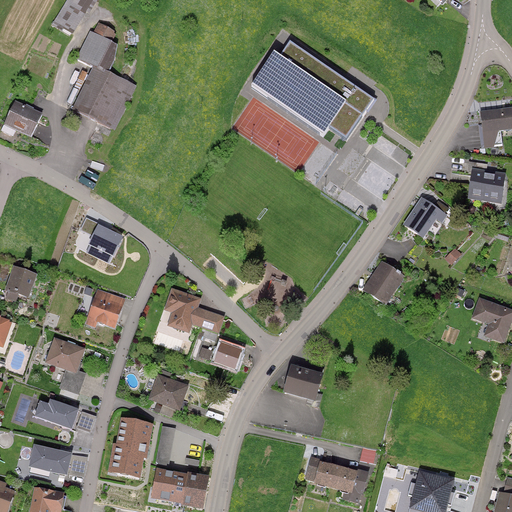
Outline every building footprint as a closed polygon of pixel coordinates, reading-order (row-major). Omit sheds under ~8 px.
[(67,0),(53,22),(73,34),(87,12),(90,14),(98,0),(67,0)] [(94,32),(111,40),(116,31),(99,22),(94,32)] [(90,30),(76,58),(93,66),(104,72),(105,69),(109,71),(114,60),(118,44),(111,40),(94,32),(90,30)] [(252,83),(324,134),(329,126),(347,138),(374,98),(290,40),(280,54),(274,49),(252,83)] [(104,72),(93,66),(72,109),(115,130),(137,85),(109,71),(105,69),(104,72)] [(15,100),(4,124),(31,137),(42,113),(34,109),(26,105),(15,100)] [(511,107),(480,111),(482,124),(485,148),(503,146),(501,130),(511,129),(511,107)] [(506,173),(472,168),(468,199),(501,203),(506,173)] [(421,197),(403,224),(423,238),(436,219),(441,223),(447,215),(445,213),(435,206),(421,197)] [(438,201),(435,206),(445,213),(449,208),(438,201)] [(92,236),(98,224),(99,223),(86,217),(80,230),(92,236)] [(124,236),(98,224),(92,236),(88,244),(90,245),(86,253),(109,263),(113,256),(114,256),(124,236)] [(461,255),(455,248),(445,259),(451,265),(461,255)] [(381,261),(362,290),(386,305),(405,276),(381,261)] [(8,291),(5,298),(16,302),(18,293),(29,297),(37,273),(13,265),(5,290),(8,291)] [(93,289),(87,287),(84,294),(90,296),(93,289)] [(172,313),(168,326),(189,333),(192,324),(219,333),(225,316),(198,307),(201,298),(171,288),(164,310),(172,313)] [(465,291),(458,288),(455,293),(462,297),(465,291)] [(98,289),(85,324),(95,327),(97,321),(115,328),(125,299),(98,289)] [(511,322),(511,309),(480,297),(472,318),(488,324),(484,336),(504,343),(511,322)] [(0,314),(0,345),(3,347),(12,322),(9,321),(10,320),(1,316),(1,315),(0,314)] [(54,337),(45,363),(66,370),(77,373),(78,371),(81,362),(86,348),(76,345),(68,342),(54,337)] [(242,349),(221,342),(214,362),(235,369),(242,349)] [(213,351),(202,347),(198,356),(209,360),(213,351)] [(291,363),(283,393),(317,402),(324,372),(291,363)] [(160,369),(158,374),(169,378),(171,373),(160,369)] [(77,373),(66,370),(59,388),(79,395),(86,374),(79,371),(78,371),(77,373)] [(169,378),(158,374),(149,399),(180,411),(180,410),(183,400),(189,385),(169,378)] [(79,408),(50,398),(49,403),(40,400),(35,416),(72,429),(79,408)] [(183,400),(180,410),(185,412),(188,402),(183,400)] [(97,416),(82,411),(77,427),(91,432),(97,416)] [(153,423),(121,417),(116,443),(113,443),(108,472),(141,478),(144,458),(147,458),(153,423)] [(176,428),(163,426),(156,464),(169,467),(176,428)] [(72,453),(34,444),(29,467),(31,467),(50,472),(67,475),(67,474),(72,455),(72,453)] [(377,450),(363,447),(360,461),(374,464),(377,450)] [(72,455),(67,474),(84,477),(88,457),(72,455)] [(314,482),(314,483),(344,491),(342,499),(359,503),(361,493),(363,494),(369,471),(358,468),(357,470),(322,461),(323,459),(311,456),(305,479),(314,482)] [(199,460),(186,458),(185,464),(198,466),(199,460)] [(49,478),(50,472),(31,467),(29,473),(49,478)] [(203,508),(209,475),(187,471),(187,473),(157,468),(151,498),(203,508)] [(455,479),(419,470),(416,483),(412,482),(409,495),(413,496),(410,508),(425,511),(446,511),(448,505),(451,505),(455,493),(451,492),(455,479)] [(499,491),(494,511),(511,511),(511,478),(507,477),(504,492),(499,491)] [(0,511),(7,511),(15,490),(6,487),(7,484),(0,481),(0,511)] [(64,492),(34,487),(29,511),(50,511),(51,511),(53,511),(60,511),(61,511),(64,496),(64,492)]
